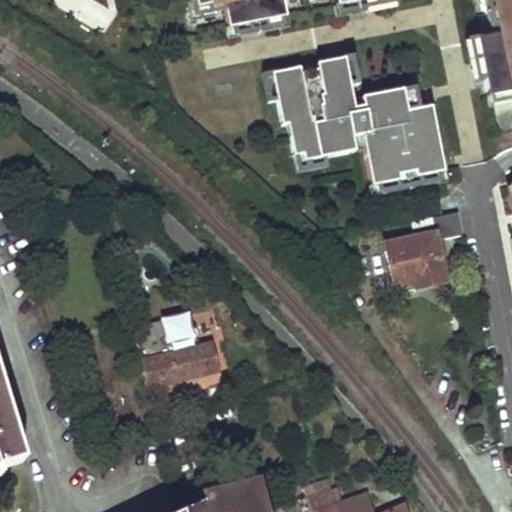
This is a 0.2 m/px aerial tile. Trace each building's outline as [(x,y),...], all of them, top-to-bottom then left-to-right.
[(216,5),(196,9),(194,0),(189,1),(193,20),(218,15),(216,5)] [(511,0),(194,0),(196,9),(216,5),(223,4),(229,29),(287,17),(283,0),(335,0),(337,7),(373,0),(496,0),(502,27),(503,33),(476,38),(484,79),(488,96),(511,90),(511,0)] [(395,0),(373,0),(337,7),(339,17),(397,5),(395,0)] [(502,27),(496,0),(486,0),(493,29),(502,27)] [(287,17),(229,29),(231,39),(288,27),(287,17)] [(476,38),(466,40),(475,81),(484,79),(476,38)] [(359,58),(349,60),(354,87),(364,85),(359,58)] [(420,181),(448,176),(436,111),(425,113),(421,91),(367,100),(368,109),(359,111),(357,102),(354,87),(349,60),(277,73),(282,100),(286,124),(292,123),(298,155),(305,154),(306,163),(329,159),(359,154),(356,141),(366,139),(368,152),(375,189),(403,184),(402,179),(410,177),(419,176),(420,181)] [(282,100),(277,73),(267,75),(272,102),(282,100)] [(511,90),(488,96),(490,105),(511,101),(511,90)] [(357,102),(359,111),(368,109),(367,100),(357,102)] [(356,141),(359,154),(368,152),(366,139),(356,141)] [(306,163),(305,154),(298,155),(302,174),(331,169),(329,159),(306,163)] [(419,176),(410,177),(413,193),(450,186),(448,176),(420,181),(419,176)] [(403,184),(375,189),(377,199),(413,193),(410,177),(402,179),(403,184)] [(461,212),(420,219),(423,232),(389,239),(398,284),(428,279),(429,282),(446,278),(438,237),(465,232),(462,214),(461,212)] [(122,223),(110,226),(115,246),(127,243),(122,223)] [(127,243),(115,246),(118,252),(129,249),(127,243)] [(147,359),(154,390),(223,372),(215,342),(199,346),(197,340),(199,340),(201,337),(201,334),(199,332),(195,331),(192,316),(139,329),(144,348),(147,347),(150,358),(147,359)] [(0,390),(0,468),(22,462),(0,390)] [(258,478),(235,489),(238,497),(262,492),(258,478)] [(315,494),(312,484),(303,487),(306,497),(315,494)] [(235,489),(186,511),(266,511),(262,492),(238,497),(235,489)] [(405,511),(404,504),(380,511),(371,511),(366,494),(335,504),(331,490),(315,494),(306,497),(311,511),(405,511)] [(284,511),(279,491),(266,494),(270,511),(284,511)]
